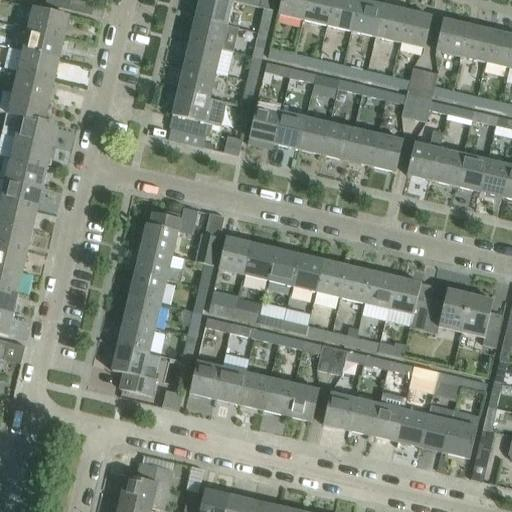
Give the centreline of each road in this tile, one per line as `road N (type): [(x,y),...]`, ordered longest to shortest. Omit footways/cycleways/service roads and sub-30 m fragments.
road 1 (residential): [(511,268),(88,168)]
road 2 (residential): [(458,511),(96,428)]
road 3 (residential): [(30,411),(88,168)]
road 4 (residential): [(88,168),(126,0)]
